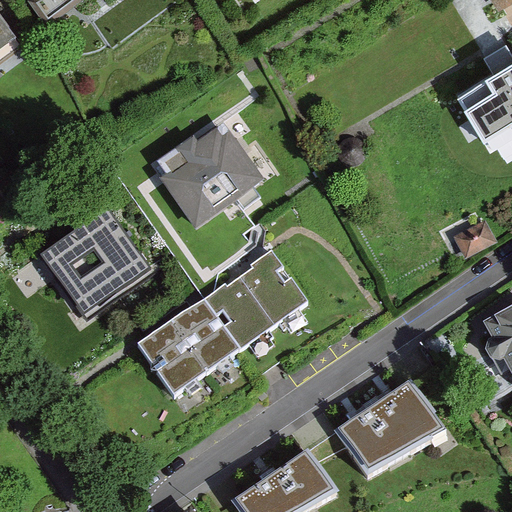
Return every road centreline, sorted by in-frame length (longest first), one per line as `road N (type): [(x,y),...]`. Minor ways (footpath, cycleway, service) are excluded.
road 1 (residential): [(142,511),(511,258)]
road 2 (residential): [(84,511),(0,385)]
